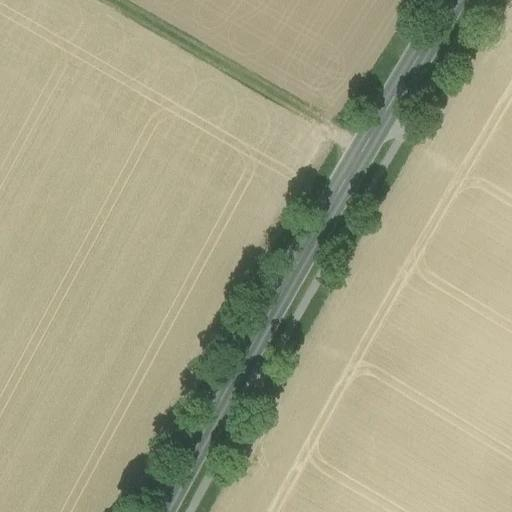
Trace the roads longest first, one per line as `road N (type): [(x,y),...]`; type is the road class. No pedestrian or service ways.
road 1 (primary): [(456,0),(162,511)]
road 2 (track): [(363,152),(99,0)]
